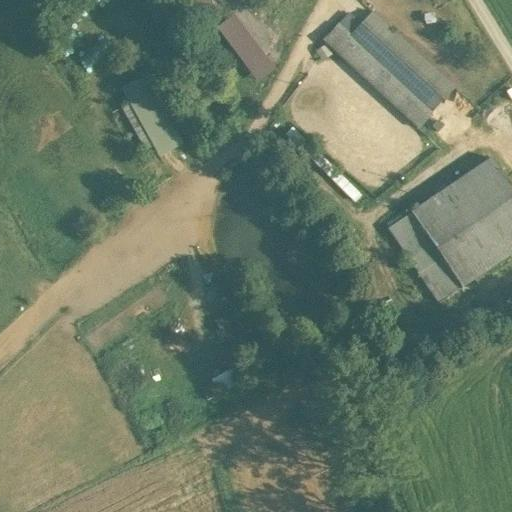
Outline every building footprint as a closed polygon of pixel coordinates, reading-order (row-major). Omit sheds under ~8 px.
[(175,0),(181,8),(191,0),(175,0)] [(453,89),(372,13),(360,25),(350,37),(338,26),(323,42),(416,129),(453,89)] [(360,25),(349,15),(338,26),(350,37),(360,25)] [(154,158),(184,142),(146,73),(117,89),(154,158)] [(511,188),(492,159),(411,214),(462,288),(511,254),(511,188)] [(462,288),(411,214),(388,230),(439,304),(462,289),(462,288)] [(214,371),(214,385),(236,384),(236,370),(214,371)]
